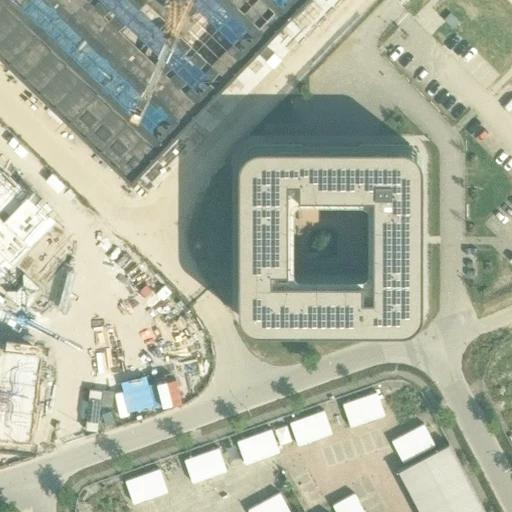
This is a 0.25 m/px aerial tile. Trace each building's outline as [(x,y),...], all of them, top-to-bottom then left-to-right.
[(0,0),(0,53),(6,60),(83,133),(131,179),(132,178),(150,194),(204,138),(186,122),(303,0),(0,0)] [(253,158),(250,161),(248,165),(247,169),(246,174),(246,296),(247,301),(248,305),(250,310),(253,313),(257,316),(261,318),(265,320),(270,320),(392,320),(397,320),(401,319),(404,317),(408,315),(411,312),(413,308),(415,305),(416,300),(417,296),(417,240),(417,174),(416,170),(415,166),(413,162),(411,158),(408,155),(404,153),(401,151),(397,150),(392,150),(360,150),(269,150),(264,151),(260,152),(256,155),(253,158)] [(0,266),(2,264),(6,269),(36,238),(31,234),(48,216),(41,210),(44,208),(0,165),(0,438),(31,442),(42,353),(0,348),(0,266)] [(203,220),(183,230),(198,262),(219,252),(203,220)] [(407,427),(407,397),(392,397),(392,391),(365,391),(365,428),(407,427)] [(400,474),(420,511),(485,511),(451,447),(400,474)]
